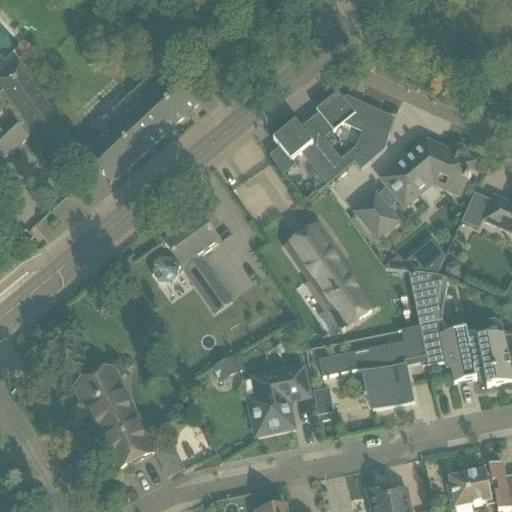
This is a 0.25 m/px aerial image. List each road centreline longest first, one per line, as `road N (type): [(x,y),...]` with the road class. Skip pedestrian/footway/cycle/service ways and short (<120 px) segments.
road 1 (tertiary): [(0,320),(332,47)]
road 2 (residential): [(130,511),(219,475),(511,417)]
road 3 (residential): [(511,147),(346,65),(332,47)]
road 4 (unknown): [(280,249),(360,156),(424,106)]
road 5 (residential): [(69,511),(0,402)]
